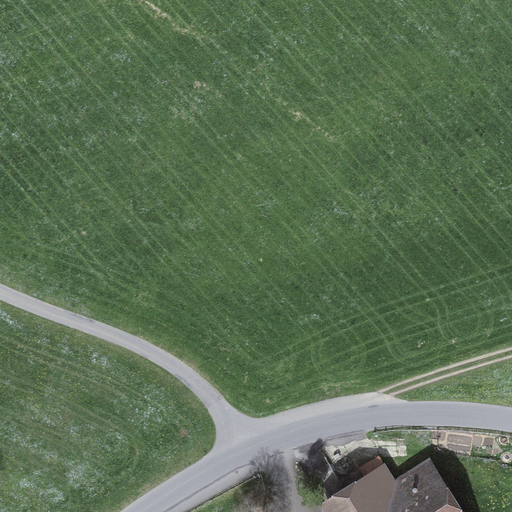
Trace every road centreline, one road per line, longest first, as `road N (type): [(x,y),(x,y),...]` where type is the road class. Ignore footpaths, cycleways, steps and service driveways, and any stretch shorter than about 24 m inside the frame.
road 1 (unclassified): [(0,289),(162,357),(202,388),(246,447)]
road 2 (unclassified): [(246,447),(354,415),(511,420)]
road 3 (track): [(511,351),(410,383),(354,415)]
road 4 (unclassified): [(141,511),(246,447)]
